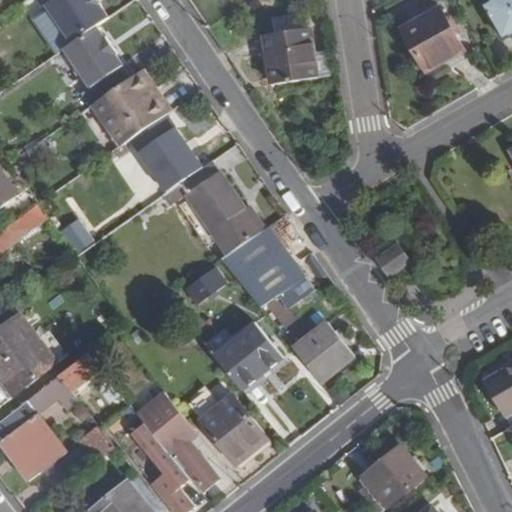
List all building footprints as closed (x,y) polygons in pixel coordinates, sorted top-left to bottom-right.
[(46,6),(72,43),(96,27),(109,18),(96,0),(35,0),(39,6),(42,9),(46,6)] [(504,39),(511,34),(511,0),(494,0),(487,4),(504,39)] [(442,9),(441,8),(405,28),(428,72),(465,52),(442,9)] [(82,96),(89,107),(102,98),(131,78),(96,27),(72,43),(64,49),(92,90),(82,96)] [(319,77),(311,28),(265,35),(273,84),(319,77)] [(131,78),(102,98),(131,141),(171,114),(154,89),(156,86),(144,70),(131,78)] [(283,97),(271,96),(270,106),(282,107),(283,97)] [(44,141),(26,152),(35,165),(53,154),(44,141)] [(173,188),(195,172),(183,156),(160,172),(173,188)] [(188,195),(228,255),(262,231),(257,225),(259,221),(254,215),(250,213),(214,159),(180,183),(181,184),(163,197),(170,208),(188,195)] [(0,167),(0,207),(19,194),(0,167)] [(63,187),(90,224),(116,205),(90,169),(63,187)] [(0,255),(48,219),(38,204),(0,233),(0,255)] [(116,205),(90,224),(94,230),(121,211),(116,205)] [(56,233),(73,255),(93,240),(75,218),(56,233)] [(222,259),(261,307),(278,295),(288,308),(314,290),(269,226),(262,231),(228,255),(222,259)] [(398,244),(376,260),(387,276),(410,261),(398,244)] [(197,304),(225,284),(216,271),(187,291),(197,304)] [(0,331),(0,369),(2,369),(19,391),(57,362),(21,315),(0,331)] [(216,355),(244,390),(283,358),(256,324),(216,355)] [(295,349),(322,383),(355,357),(329,324),(295,349)] [(138,329),(131,335),(139,345),(146,339),(138,329)] [(91,353),(60,377),(71,391),(102,367),(91,353)] [(511,366),(488,380),(486,381),(511,426),(511,366)] [(0,369),(0,377),(14,396),(19,391),(2,369),(0,369)] [(67,409),(79,400),(71,391),(60,377),(0,422),(0,436),(3,441),(2,443),(31,480),(65,453),(37,415),(59,398),(67,409)] [(139,413),(203,494),(219,480),(191,443),(200,437),(164,392),(139,413)] [(268,440),(231,393),(200,417),(237,464),(268,440)] [(128,413),(109,429),(131,456),(151,440),(128,413)] [(100,427),(81,441),(87,449),(106,435),(100,427)] [(106,435),(87,449),(96,461),(116,446),(106,435)] [(173,511),(191,511),(197,507),(182,489),(191,482),(157,439),(145,448),(166,474),(152,485),(173,511)] [(426,476),(403,448),(366,478),(389,506),(426,476)] [(56,469),(67,484),(91,465),(81,450),(56,469)] [(129,482),(152,511),(164,511),(166,510),(138,475),(129,482)] [(152,511),(129,482),(91,511),(152,511)]
